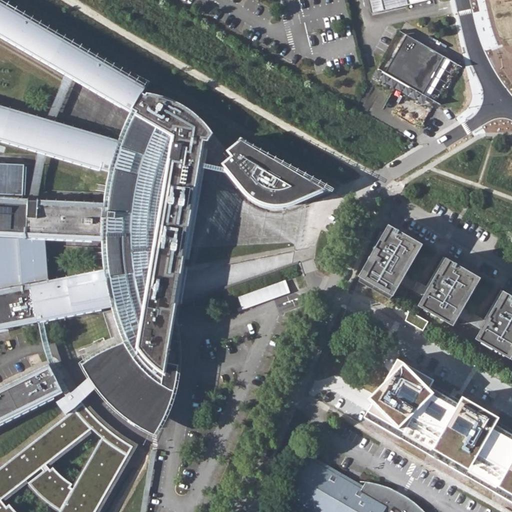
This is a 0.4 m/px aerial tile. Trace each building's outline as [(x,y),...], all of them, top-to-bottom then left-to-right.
[(24,164),(0,163),(0,328),(37,321),(46,319),(110,307),(112,312),(105,314),(113,337),(80,351),(83,360),(92,375),(98,384),(115,404),(135,420),(152,430),(163,406),(154,405),(155,400),(159,401),(164,374),(174,315),(177,316),(180,304),(183,284),(186,267),(190,247),(204,167),(205,163),(208,142),(214,136),(212,132),(208,126),(198,117),(186,109),(173,102),(160,97),(149,94),(147,97),(144,95),(151,84),(3,0),(0,0),(0,139),(109,171),(106,185),(109,186),(108,192),(105,191),(103,204),(28,200),(22,200),(24,164)] [(369,0),(374,18),(411,9),(408,0),(369,0)] [(448,61),(410,39),(389,74),(427,96),(448,61)] [(241,139),(226,150),(230,156),(221,163),(224,167),(227,171),(232,177),(245,193),(251,199),(256,201),(262,204),(267,206),(273,207),(280,207),(287,206),(290,205),(292,204),(308,198),(327,189),(241,139)] [(425,247),(389,227),(358,281),(394,301),(404,283),(410,274),(425,247)] [(468,309),(484,280),(445,258),(429,286),(424,295),(416,309),(455,331),(462,318),(468,309)] [(424,295),(429,286),(410,274),(404,283),(424,295)] [(511,297),(504,292),(487,321),(482,330),(475,342),(511,363),(511,362),(511,297)] [(482,330),(487,321),(468,309),(462,318),(482,330)] [(428,322),(409,311),(405,319),(424,329),(428,322)] [(65,394),(66,396),(73,392),(57,362),(53,349),(50,338),(46,319),(37,321),(42,344),(44,349),(49,364),(65,394)] [(435,381),(397,360),(392,370),(374,399),(369,409),(406,430),(411,422),(437,437),(431,445),(471,468),(479,455),(506,470),(498,484),(511,491),(511,435),(495,426),(498,420),(462,399),(460,403),(431,387),(435,381)] [(0,424),(65,394),(49,364),(42,368),(0,388),(0,424)] [(73,392),(79,400),(88,393),(98,384),(92,375),(81,385),(73,392)] [(79,400),(73,392),(66,396),(57,403),(67,416),(0,468),(0,511),(94,511),(132,447),(117,437),(100,423),(88,411),(85,407),(82,404),(79,400)] [(88,404),(85,407),(88,411),(100,423),(117,437),(132,447),(94,511),(99,511),(138,445),(119,433),(103,419),(88,404)] [(362,488),(311,459),(288,498),(312,511),(423,511),(418,506),(406,497),(392,489),(377,484),(365,482),(362,488)]
